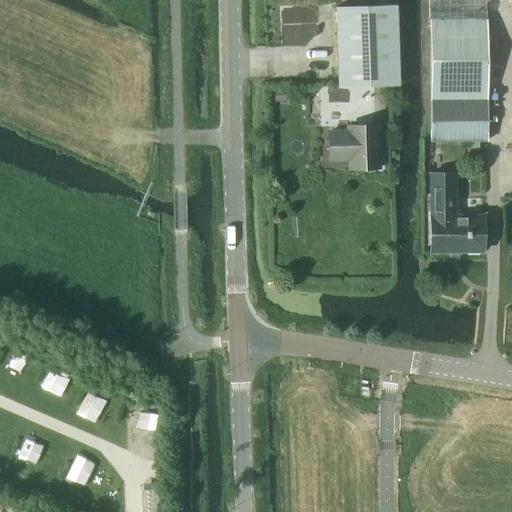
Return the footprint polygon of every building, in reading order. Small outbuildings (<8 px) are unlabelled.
[(428,0),(428,143),(484,143),(484,0),(428,0)] [(394,5),(334,8),(337,87),(397,85),(394,5)] [(273,91),(274,103),(289,102),(288,90),(273,91)] [(347,132),(328,133),(328,153),(347,152),(348,169),(378,168),(376,126),(346,127),(347,132)] [(428,200),(428,213),(452,212),(452,213),(457,213),(457,175),(428,175),(428,200)] [(452,213),(428,213),(428,254),(480,254),(480,218),(452,217),(452,213)] [(157,511),(156,489),(142,490),(142,511),(157,511)]
